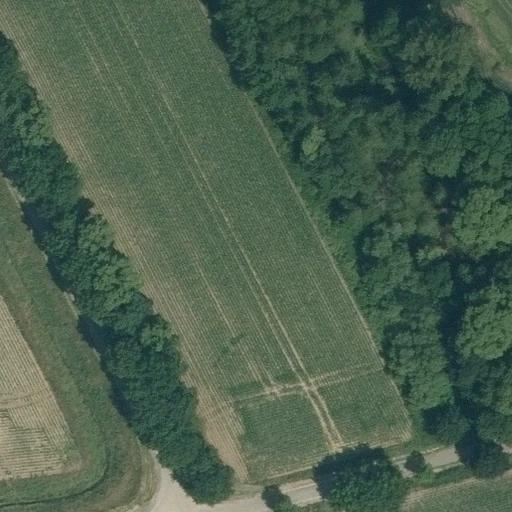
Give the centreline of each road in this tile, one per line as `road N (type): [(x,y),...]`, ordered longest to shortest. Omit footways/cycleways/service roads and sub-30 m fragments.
road 1 (unclassified): [(0,156),(187,511)]
road 2 (unclassified): [(212,511),(511,440)]
